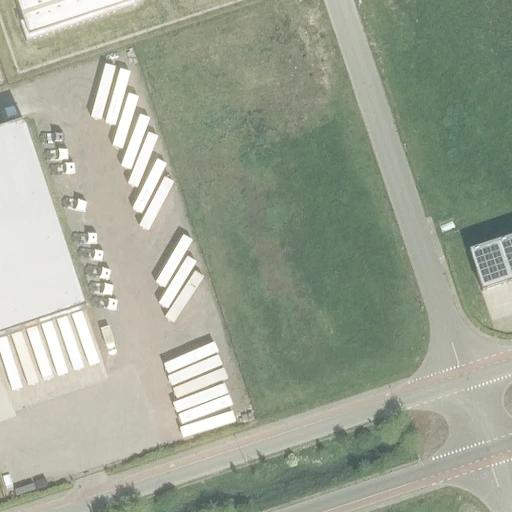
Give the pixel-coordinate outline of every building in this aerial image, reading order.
[(16,0),(25,23),(21,24),(27,44),(136,8),(134,4),(142,1),(141,0),(16,0)] [(511,0),(435,0),(454,54),(496,40),(511,90),(511,0)] [(0,131),(0,339),(86,311),(24,124),(0,131)] [(441,229),(444,235),(446,242),(460,237),(458,230),(456,224),(441,229)] [(511,282),(511,238),(497,243),(510,283),(511,282)] [(510,283),(497,243),(468,253),(482,293),(510,283)]
